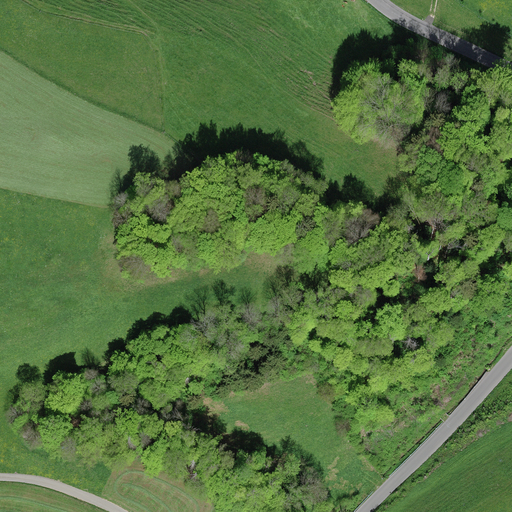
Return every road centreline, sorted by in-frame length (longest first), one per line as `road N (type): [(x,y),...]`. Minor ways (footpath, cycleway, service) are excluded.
road 1 (tertiary): [(511,355),(362,511)]
road 2 (secondary): [(511,71),(377,0)]
